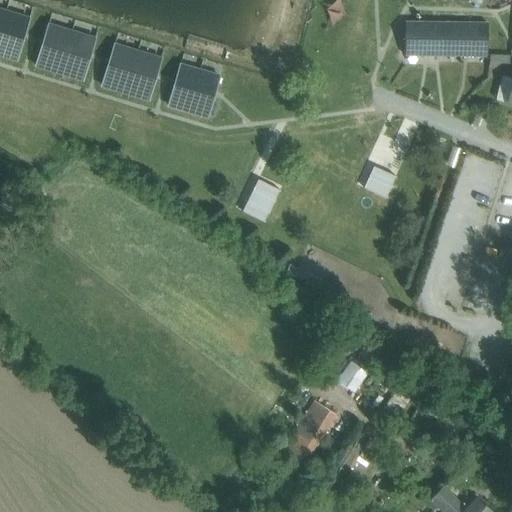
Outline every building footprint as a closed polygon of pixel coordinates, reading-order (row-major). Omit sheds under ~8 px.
[(0,54),(17,60),(24,38),(25,35),(30,18),(0,9),(0,54)] [(487,22),(404,21),(403,56),(487,57),(487,22)] [(63,74),(83,80),(95,39),(48,25),(36,66),(56,72),(55,75),(62,77),(63,74)] [(149,100),(161,59),(114,45),(102,86),(122,92),(121,95),(128,97),(129,94),(149,100)] [(219,76),(180,65),(168,106),(208,117),(208,114),(213,115),(217,104),(212,103),(217,83),(220,84),(222,79),(219,78),(219,76)] [(511,78),(511,79),(501,76),(496,100),(508,103),(511,103),(511,78)] [(386,198),(396,176),(373,167),(364,188),(386,198)] [(264,222),(280,190),(258,180),(242,212),(264,222)] [(389,239),(402,216),(390,210),(378,232),(389,239)] [(282,280),(282,281),(287,284),(313,296),(321,279),(289,264),(282,280)] [(432,337),(437,325),(399,310),(395,321),(432,337)] [(416,367),(424,353),(410,345),(402,358),(416,367)] [(362,347),(357,356),(365,361),(370,352),(362,347)] [(353,358),(337,378),(355,392),(371,372),(353,358)] [(430,415),(439,401),(429,394),(419,408),(430,415)] [(305,466),(336,416),(312,402),(282,451),(305,466)] [(493,511),(482,502),(473,494),(467,501),(463,498),(460,501),(443,486),(429,501),(441,511),(493,511)]
